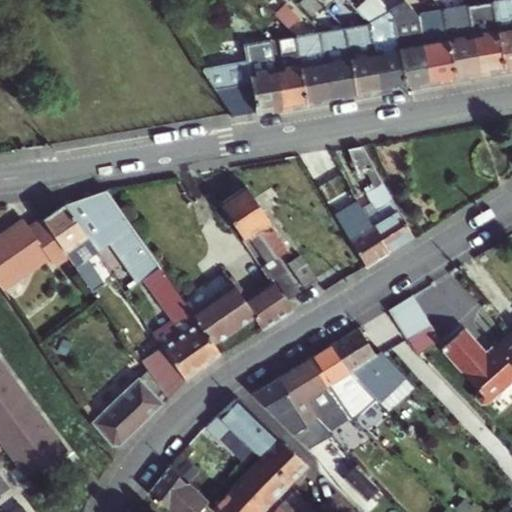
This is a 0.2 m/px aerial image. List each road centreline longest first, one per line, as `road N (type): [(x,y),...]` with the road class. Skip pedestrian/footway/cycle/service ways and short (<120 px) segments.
road 1 (tertiary): [(0,181),(511,97)]
road 2 (tertiary): [(511,207),(187,407),(147,451),(111,511)]
